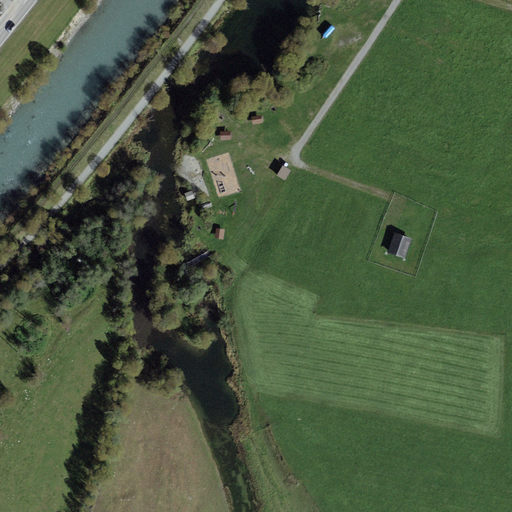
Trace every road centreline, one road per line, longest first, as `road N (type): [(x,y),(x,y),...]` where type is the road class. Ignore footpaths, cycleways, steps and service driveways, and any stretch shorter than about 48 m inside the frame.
road 1 (track): [(220,0),(0,267)]
road 2 (track): [(397,0),(295,155),(302,167),(396,200),(398,215)]
